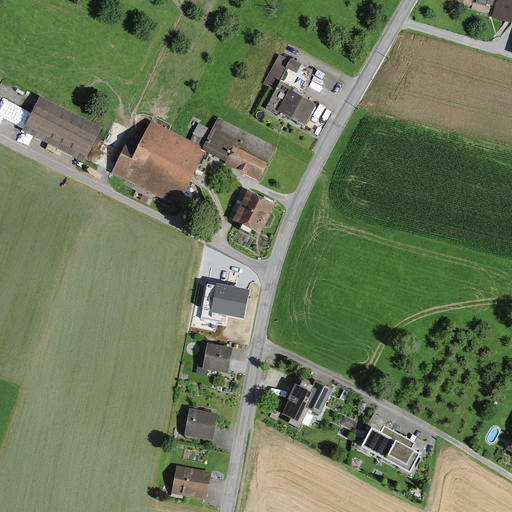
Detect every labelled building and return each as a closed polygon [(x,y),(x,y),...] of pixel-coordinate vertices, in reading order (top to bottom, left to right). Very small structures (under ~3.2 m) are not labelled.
[(511,0),(479,0),(478,5),(494,10),(492,17),(511,23),(511,0)] [(311,73),(279,56),(272,69),(284,75),(266,108),(306,129),(318,107),(298,97),(311,73)] [(103,130),(43,100),(27,134),(86,163),(103,130)] [(275,148),(221,120),(215,132),(199,124),(189,143),(258,180),(275,148)] [(143,147),(131,141),(113,175),(177,209),(205,154),(153,128),(143,147)] [(200,176),(195,185),(204,190),(209,180),(200,176)] [(277,206),(251,193),(237,221),(263,234),(277,206)] [(251,295),(219,289),(214,314),(246,320),(251,295)] [(236,351),(211,346),(206,370),(231,375),(236,351)] [(331,395),(302,380),(284,418),(301,426),(308,411),(320,417),(331,395)] [(220,416),(192,412),(188,439),(216,444),(220,416)] [(386,464),(400,436),(375,424),(361,451),(386,464)] [(411,477),(425,449),(400,436),(386,464),(411,477)] [(213,474),(179,468),(174,496),(209,502),(213,474)]
